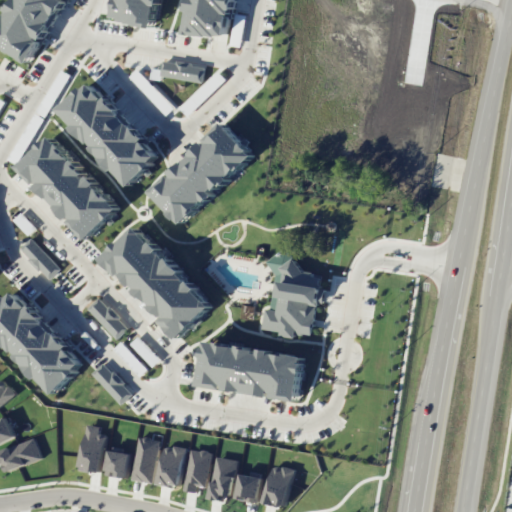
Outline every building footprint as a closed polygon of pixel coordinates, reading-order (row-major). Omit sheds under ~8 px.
[(14,0),(0,28),(0,45),(32,62),(44,38),(47,40),(67,0),(14,0)] [(157,26),(160,0),(117,0),(115,20),(157,26)] [(236,0),(193,0),(190,34),(233,38),(236,0)] [(162,75),(203,82),(206,67),(164,60),(162,75)] [(61,109),(130,186),(162,157),(93,81),(61,109)] [(184,224),(216,194),(216,193),(256,155),(226,123),(153,191),(184,224)] [(91,238),(122,207),(51,137),(20,168),(91,238)] [(106,258),(138,291),(139,289),(167,318),(164,322),(181,338),(215,305),(138,227),(106,258)] [(21,249),(50,280),(62,269),(33,238),(21,249)] [(279,310),(267,309),(264,329),(282,331),(281,335),(295,338),(296,333),(313,335),(318,303),(323,304),(326,288),(321,287),(323,273),(293,269),(295,257),(275,254),(272,272),(285,274),(279,310)] [(0,304),(0,334),(55,394),(87,365),(17,289),(0,304)] [(130,329),(101,297),(89,308),(118,339),(130,329)] [(201,386),(274,395),(274,398),(299,401),(305,357),(273,353),(273,351),(207,342),(201,386)] [(123,404),(134,393),(104,363),(93,374),(123,404)]
